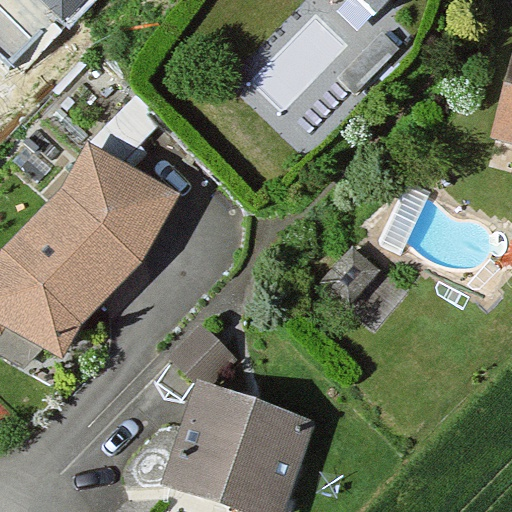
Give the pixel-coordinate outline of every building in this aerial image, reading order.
[(0,0),(0,57),(19,76),(92,0),(0,0)] [(385,0),(330,0),(360,27),(385,0)] [(511,66),(501,63),(480,135),(509,143),(500,172),(511,175),(511,66)] [(167,208),(76,139),(0,237),(0,325),(49,362),(167,208)] [(201,318),(175,352),(208,376),(233,342),(201,318)] [(280,511),(309,422),(190,384),(152,503),(179,511),(280,511)]
